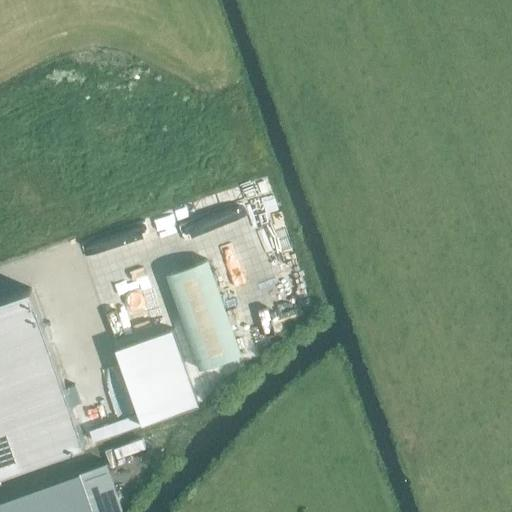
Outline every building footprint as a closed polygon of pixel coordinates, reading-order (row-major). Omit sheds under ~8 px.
[(105,327),(162,307),(135,231),(79,251),(105,327)] [(207,261),(165,275),(198,369),(240,355),(207,261)] [(0,299),(0,474),(84,445),(29,290),(0,299)] [(137,414),(91,430),(95,441),(141,425),(137,414)] [(94,511),(81,472),(0,500),(0,511),(94,511)]
